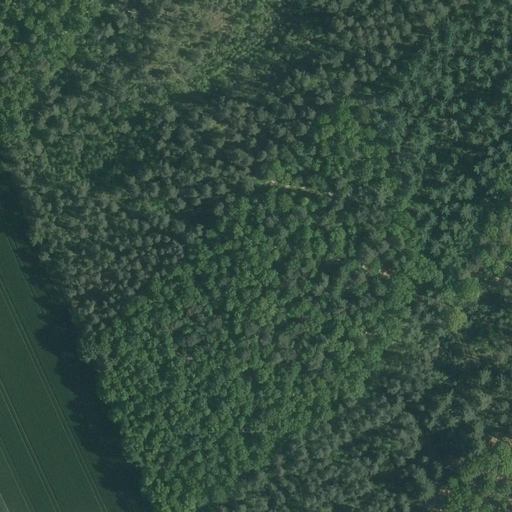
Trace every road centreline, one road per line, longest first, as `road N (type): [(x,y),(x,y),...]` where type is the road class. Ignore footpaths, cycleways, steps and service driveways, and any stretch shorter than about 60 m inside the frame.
road 1 (track): [(188,511),(353,400),(511,168)]
road 2 (track): [(168,511),(0,132)]
